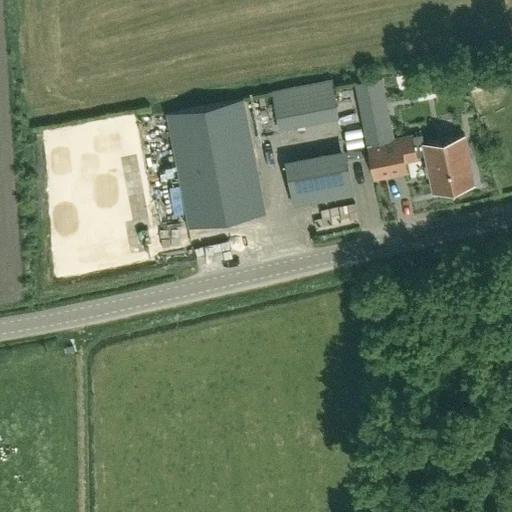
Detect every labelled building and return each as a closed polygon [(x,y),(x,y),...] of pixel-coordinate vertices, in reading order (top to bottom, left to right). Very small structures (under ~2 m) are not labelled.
[(470,86),(491,82),(487,64),(466,68),(470,86)] [(432,191),(446,189),(449,192),(460,190),(461,186),(474,183),(465,135),(423,143),(421,133),(412,135),(412,134),(395,138),(392,125),(382,76),(354,81),(364,131),(366,144),(368,143),(376,178),(407,171),(405,160),(417,157),(417,155),(425,153),(432,191)] [(278,129),(340,118),(333,79),(272,90),(278,129)] [(265,211),(243,97),(167,112),(189,225),(265,211)] [(347,159),(288,170),(295,203),(354,192),(347,159)] [(177,183),(166,186),(172,212),(183,209),(177,183)]
